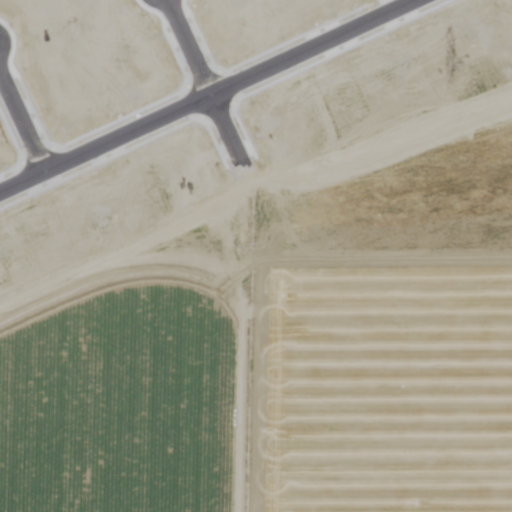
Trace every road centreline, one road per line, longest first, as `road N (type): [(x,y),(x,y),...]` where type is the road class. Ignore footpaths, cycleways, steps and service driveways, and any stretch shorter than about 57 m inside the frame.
road 1 (residential): [(0,193),(420,0)]
road 2 (residential): [(237,168),(160,0)]
